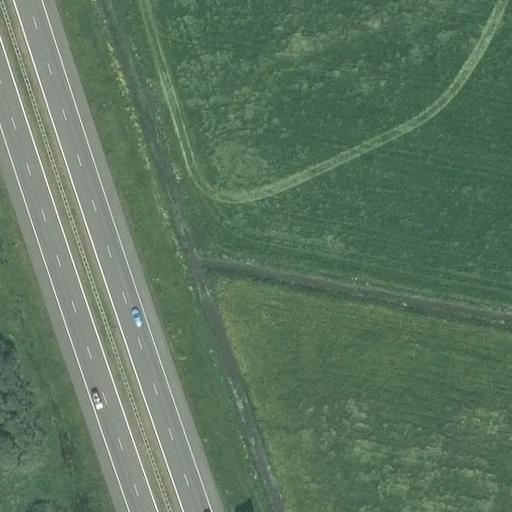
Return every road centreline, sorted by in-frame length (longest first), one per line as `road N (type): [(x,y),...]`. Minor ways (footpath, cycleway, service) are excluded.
road 1 (motorway): [(204,511),(31,0)]
road 2 (motorway): [(0,75),(144,511)]
